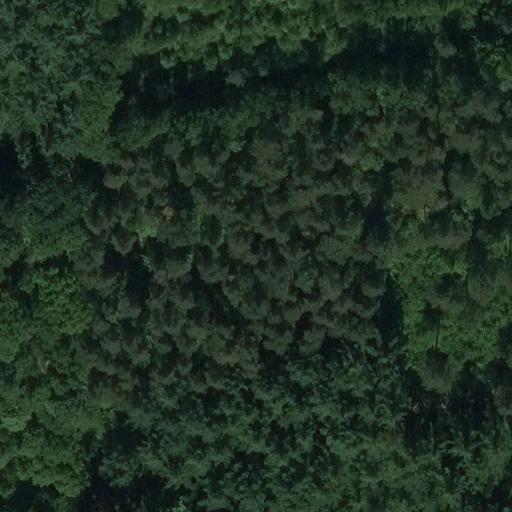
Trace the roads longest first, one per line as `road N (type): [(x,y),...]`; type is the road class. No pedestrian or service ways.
road 1 (unclassified): [(0,489),(511,390)]
road 2 (track): [(92,0),(46,477)]
road 3 (track): [(83,97),(432,0)]
